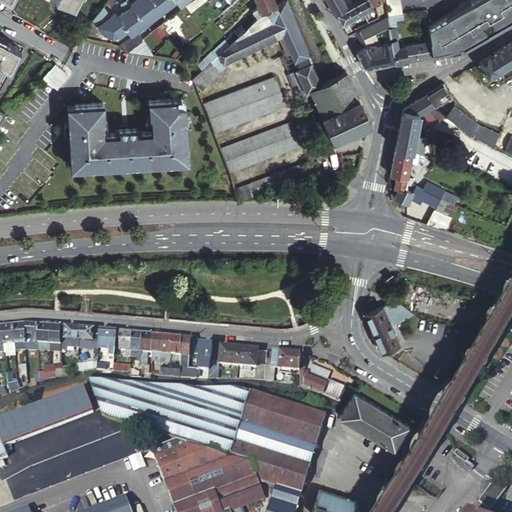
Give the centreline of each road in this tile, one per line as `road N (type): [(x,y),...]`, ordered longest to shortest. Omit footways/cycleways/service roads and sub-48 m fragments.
road 1 (primary): [(366,221),(137,214),(0,228)]
road 2 (primary): [(0,256),(234,239),(363,246)]
road 3 (residential): [(351,311),(281,337),(0,317)]
road 4 (residential): [(511,448),(366,361),(350,336),(351,311)]
road 5 (primary): [(363,246),(511,289)]
road 6 (primary): [(511,259),(366,221)]
